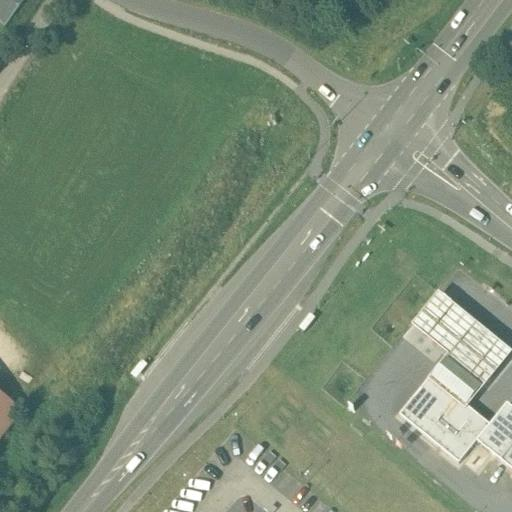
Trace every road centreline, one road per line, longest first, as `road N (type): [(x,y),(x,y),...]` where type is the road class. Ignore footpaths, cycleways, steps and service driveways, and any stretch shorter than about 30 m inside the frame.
road 1 (secondary): [(79,511),(390,139)]
road 2 (residential): [(134,0),(295,59),(390,139)]
road 3 (secondary): [(390,139),(496,0)]
road 4 (tertiary): [(511,231),(390,139)]
